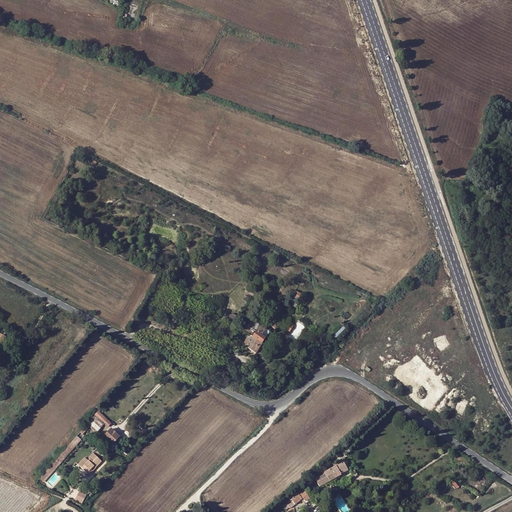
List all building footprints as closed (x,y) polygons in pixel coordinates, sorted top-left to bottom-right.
[(116,20),(123,22),(125,15),(118,13),(116,20)] [(291,296),(299,300),(302,295),(295,291),(291,296)] [(285,306),(278,300),(277,302),(275,300),(278,296),(272,292),(269,297),(267,300),(282,310),(285,306)] [(274,321),(271,326),(278,330),(281,326),(284,320),(287,315),(281,311),(278,316),(277,316),(274,321)] [(259,325),(251,319),(244,330),(249,332),(253,335),(245,347),(255,353),(258,349),(261,343),(269,331),(265,329),(259,325)] [(293,326),(284,320),(281,326),(289,331),(293,326)] [(0,350),(12,333),(6,329),(3,334),(0,332),(0,350)] [(245,347),(253,335),(249,332),(241,344),(245,347)] [(108,427),(111,423),(97,412),(76,436),(80,439),(81,440),(84,436),(83,435),(90,428),(96,434),(104,424),(108,427)] [(104,438),(112,445),(113,444),(116,447),(122,439),(120,437),(121,436),(112,428),(104,438)] [(43,482),(80,439),(76,436),(40,479),(43,482)] [(96,469),(101,462),(96,458),(92,462),(90,460),(81,470),(85,473),(88,470),(89,472),(94,467),(96,469)] [(340,465),(324,473),(314,479),(319,489),(329,483),(343,475),(343,474),(349,470),(347,466),(348,466),(344,458),(340,460),(341,462),(339,463),(340,465)] [(85,473),(89,476),(96,469),(94,467),(89,472),(88,470),(85,473)] [(296,492),(289,498),(284,501),(290,509),(295,506),(302,501),(307,504),(312,500),(303,489),(301,486),(295,491),(296,492)] [(83,503),(88,495),(80,491),(76,499),(83,503)] [(325,496),(317,501),(320,506),(324,503),(322,501),(326,498),(325,496)]
